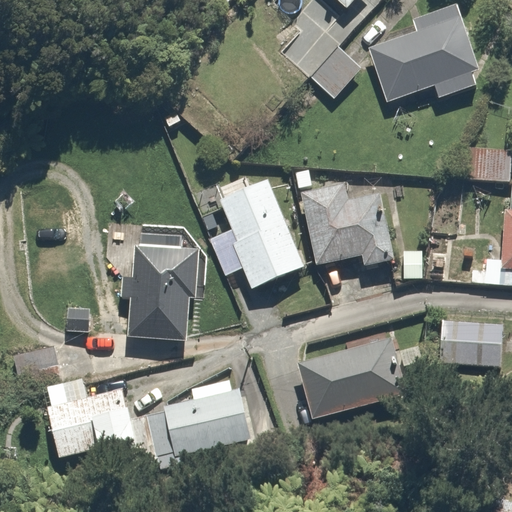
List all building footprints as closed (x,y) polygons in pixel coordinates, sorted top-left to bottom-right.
[(334,0),(351,13),(360,0),(334,0)] [(472,79),(485,76),(467,11),(418,24),(422,37),(370,52),(385,105),(434,92),(436,101),(475,90),(472,79)] [(336,103),(363,71),(338,51),(311,82),(336,103)] [(511,152),(465,149),(463,181),(511,184),(511,152)] [(305,266),(268,180),(219,200),(232,229),(210,239),(225,276),(242,268),(253,289),(305,266)] [(344,183),(302,192),(316,265),(363,256),(365,266),(395,259),(380,194),(349,198),(344,183)] [(511,218),(507,218),(505,260),(488,259),(487,283),(511,284),(511,218)] [(477,234),(434,230),(429,280),(473,284),(477,234)] [(200,303),(202,260),(183,259),(184,242),(140,240),(140,248),(135,248),(133,279),(124,278),(123,303),(130,303),(128,344),(191,346),(193,303),(200,303)] [(67,307),(66,335),(93,336),(94,309),(67,307)] [(506,328),(437,323),(434,363),(503,368),(506,328)] [(54,342),(11,352),(19,389),(62,379),(54,342)] [(404,402),(393,349),(304,368),(315,420),(404,402)] [(147,476),(128,397),(88,407),(82,386),(49,394),(53,409),(43,412),(56,464),(97,454),(105,486),(147,476)] [(175,459),(253,446),(244,394),(193,402),(194,408),(167,413),(175,459)]
